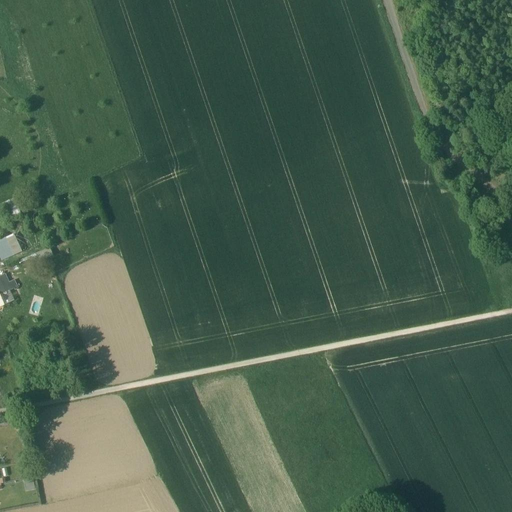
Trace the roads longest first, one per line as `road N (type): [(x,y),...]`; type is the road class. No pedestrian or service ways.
road 1 (track): [(500,314),(84,395)]
road 2 (track): [(511,196),(456,167),(436,137),(388,0)]
